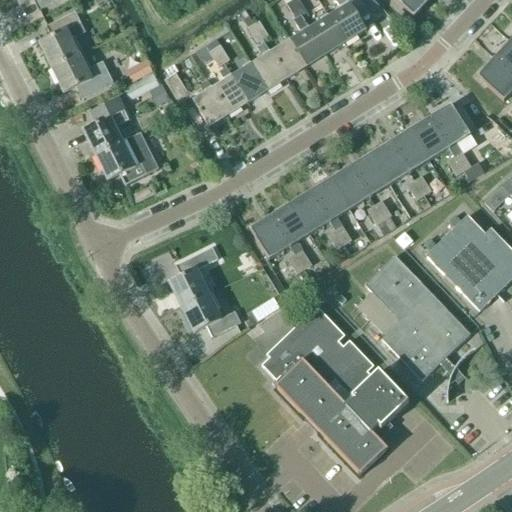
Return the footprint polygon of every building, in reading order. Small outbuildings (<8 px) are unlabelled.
[(16,0),(20,8),(33,2),(38,13),(64,0),(16,0)] [(291,14),(302,7),(297,0),(296,0),(286,7),(291,14)] [(328,19),(345,46),(366,33),(347,2),(350,0),(337,0),(336,0),(336,5),(340,12),(328,19)] [(393,0),(413,19),(430,1),(428,0),(393,0)] [(309,31),(301,18),(306,15),(302,7),(291,14),(295,20),(292,22),(300,36),(289,43),(307,70),(326,58),(309,31)] [(51,71),(79,57),(71,42),(85,35),(80,26),(75,15),(46,29),(51,40),(39,46),(51,71)] [(248,18),(242,22),(244,25),(248,31),(249,30),(253,27),(250,22),(248,18)] [(326,58),(345,46),(328,19),(309,31),(326,58)] [(252,38),(263,31),(258,24),(253,27),(249,30),(248,31),(252,38)] [(263,31),(252,38),(257,45),(268,39),(263,31)] [(288,82),(307,70),(289,43),(270,55),(288,82)] [(511,78),(511,46),(510,44),(494,62),(511,78)] [(213,62),(224,55),(220,48),(209,55),(213,62)] [(224,55),(213,62),(218,70),(229,63),(224,55)] [(268,94),(288,82),(270,55),(251,67),(268,94)] [(79,57),(51,71),(64,96),(76,90),(81,101),(112,85),(102,64),(86,72),(79,57)] [(131,85),(152,75),(146,62),(125,72),(131,85)] [(503,103),(511,93),(511,78),(494,62),(477,79),(503,103)] [(166,75),(167,77),(169,80),(175,76),(178,74),(174,68),(174,67),(165,73),(165,74),(166,75)] [(248,106),(268,94),(251,67),(231,79),(248,106)] [(248,106),(231,79),(226,70),(218,75),(223,84),(214,90),(231,117),(248,106)] [(179,107),(190,100),(175,76),(164,83),(179,107)] [(156,83),(152,77),(147,80),(123,92),(128,103),(149,93),(158,88),(156,83)] [(209,131),(231,117),(214,90),(192,103),(209,131)] [(94,158),(122,144),(114,130),(128,122),(118,102),(89,116),(94,127),(82,133),(94,158)] [(453,159),(462,175),(463,174),(469,184),(480,177),(474,167),(470,170),(461,155),(456,146),(468,138),(450,108),(429,121),(448,151),(453,160),(453,159)] [(428,163),(448,151),(429,121),(409,133),(428,163)] [(408,175),(428,163),(409,133),(390,146),(408,175)] [(158,172),(139,135),(122,144),(94,158),(107,183),(119,177),(125,188),(158,172)] [(388,188),(408,175),(390,146),(370,158),(388,188)] [(368,200),(388,188),(370,158),(350,170),(368,200)] [(455,179),(462,175),(453,159),(453,160),(446,164),(455,179)] [(348,212),(368,200),(350,170),(330,182),(348,212)] [(416,204),(430,194),(421,179),(406,188),(416,204)] [(336,220),(348,212),(330,182),(310,195),(328,225),(333,233),(334,233),(343,248),(351,244),(341,229),(336,220)] [(509,198),(511,194),(511,184),(509,182),(501,189),(509,198)] [(309,237),(328,225),(310,195),(290,207),(309,237)] [(376,228),(390,219),(381,204),(366,213),(376,228)] [(289,249),(309,237),(290,207),(270,219),(289,249)] [(268,262),(289,249),(270,219),(250,232),(268,262)] [(484,238),(467,219),(425,259),(479,315),(511,282),(511,254),(490,232),(484,238)] [(336,253),(343,248),(334,233),(333,233),(327,238),(336,253)] [(181,310),(208,296),(196,273),(210,266),(218,262),(212,250),(204,254),(175,269),(181,279),(168,286),(181,310)] [(294,258),(303,273),(311,268),(301,253),(294,258)] [(296,278),(303,273),(294,258),(287,262),(296,278)] [(421,384),(469,338),(395,259),(364,288),(399,325),(381,342),(421,384)] [(208,296),(181,310),(193,336),(206,330),(211,340),(240,326),(234,315),(220,322),(208,296)] [(276,306),(272,300),(251,314),(257,323),(258,324),(279,310),(278,309),(276,306)] [(343,350),(338,345),(344,339),(316,310),(266,358),(269,361),(261,368),(276,384),(285,376),(287,378),(275,390),(359,477),(386,452),(370,435),(377,429),(380,432),(408,406),(378,374),(372,380),(367,375),(373,369),(349,344),(343,350)]
